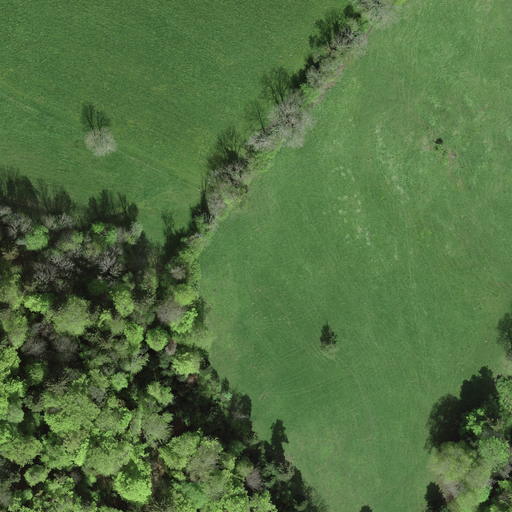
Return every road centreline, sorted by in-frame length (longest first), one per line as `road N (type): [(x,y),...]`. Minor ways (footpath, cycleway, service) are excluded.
road 1 (track): [(199,186),(0,83)]
road 2 (track): [(73,229),(128,206),(183,208),(199,186)]
